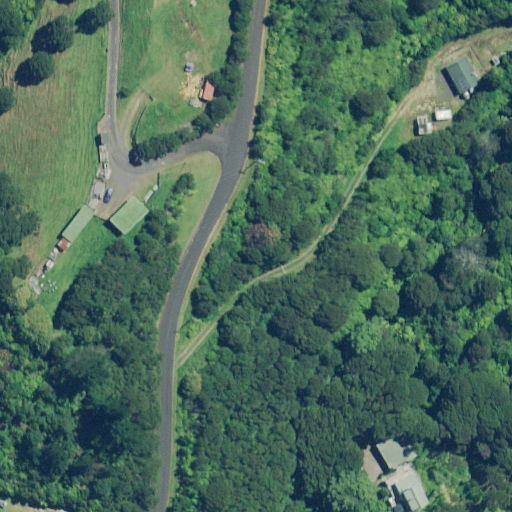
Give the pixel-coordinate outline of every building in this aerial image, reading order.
[(477,83),(462,57),(439,69),(453,96),(477,83)] [(433,110),(432,120),(447,120),(447,110),(433,110)] [(425,122),(425,117),(414,117),(415,135),(430,135),(429,122),(425,122)] [(144,211),(129,197),(106,221),(120,235),(144,211)] [(67,242),(90,213),(80,205),(57,235),(67,242)] [(390,509),(384,511),(413,511),(417,510),(430,503),(408,460),(394,468),(396,471),(398,475),(386,481),(389,487),(388,488),(392,496),(385,500),(390,509)]
